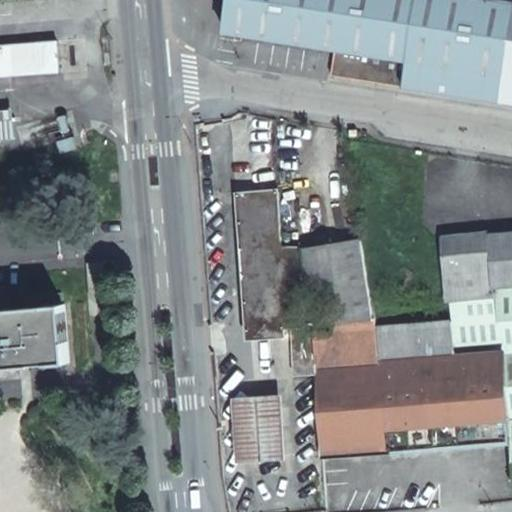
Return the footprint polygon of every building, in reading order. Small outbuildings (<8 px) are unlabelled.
[(511,0),(224,0),(230,1),(224,34),(334,52),(330,74),(511,100),(511,0)] [(60,44),(38,46),(42,76),(63,74),(60,44)] [(38,46),(17,48),(19,78),(42,76),(38,46)] [(17,48),(0,48),(0,79),(19,78),(17,48)] [(16,112),(0,113),(0,143),(20,142),(16,112)] [(300,375),(318,374),(315,333),(314,322),(306,323),(304,250),(284,250),(281,191),(242,192),(251,329),(298,327),(300,375)] [(462,323),(452,323),(455,357),(461,357),(504,354),(511,442),(511,232),(445,241),(462,323)] [(318,374),(324,456),(386,453),(377,328),(376,309),(367,240),(311,249),(313,299),(334,299),(335,332),(315,333),(318,374)] [(107,262),(93,262),(92,295),(106,295),(107,262)] [(61,303),(0,308),(0,364),(66,359),(61,303)] [(377,328),(386,453),(511,443),(511,442),(504,354),(461,357),(455,357),(452,323),(377,328)] [(238,458),(288,455),(284,390),(234,393),(238,458)]
